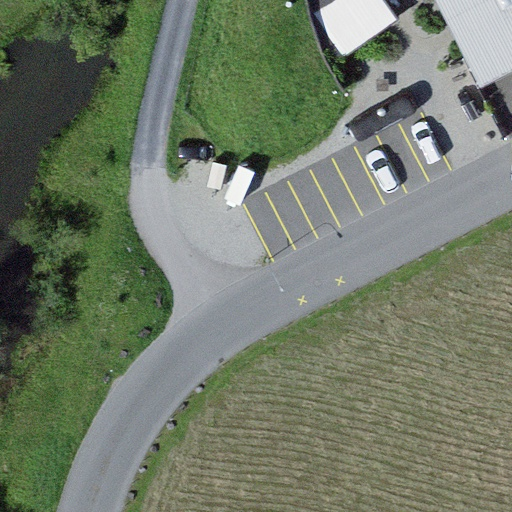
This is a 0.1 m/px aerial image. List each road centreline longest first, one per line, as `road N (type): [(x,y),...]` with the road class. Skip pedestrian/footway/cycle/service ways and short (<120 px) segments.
road 1 (unclassified): [(511,179),(227,325),(155,390),(104,478),(96,511)]
road 2 (track): [(188,0),(151,185),(168,243),(227,325)]
